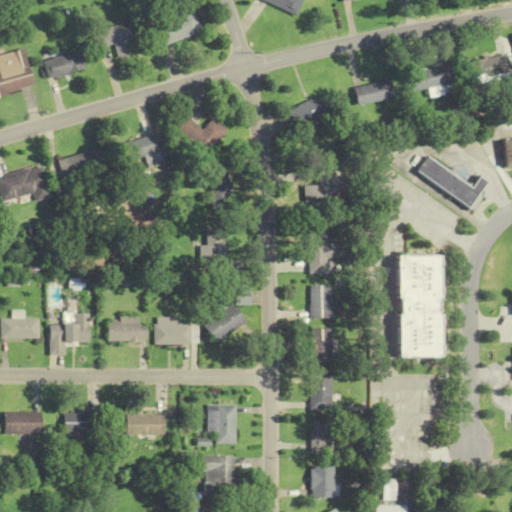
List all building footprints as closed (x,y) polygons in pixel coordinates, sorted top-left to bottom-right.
[(262,0),(297,15),(303,0),(262,0)] [(202,31),(196,12),(153,28),(160,47),(202,31)] [(137,53),(129,23),(92,33),(97,49),(115,44),(119,58),(137,53)] [(0,95),(35,86),(25,49),(0,55),(0,95)] [(48,79),(86,68),(81,51),(43,61),(48,79)] [(510,75),(506,54),(469,62),(473,82),(510,75)] [(432,95),(444,93),(443,86),(454,84),(451,66),(410,73),(413,92),(431,89),(432,95)] [(356,87),(359,105),(397,98),(394,80),(356,87)] [(295,127),(332,113),(326,95),(288,109),(295,127)] [(202,130),(189,117),(177,129),(204,155),(229,130),(216,117),(202,130)] [(147,156),(149,165),(165,162),(158,134),(117,143),(122,162),(147,156)] [(511,139),(503,141),(505,167),(511,166),(511,139)] [(111,165),(105,146),(57,160),(63,179),(111,165)] [(472,209),(490,182),(479,176),(473,186),(427,157),(416,172),(472,209)] [(306,208),(342,207),(341,169),(333,170),(333,161),(319,161),(319,185),(306,185),(306,208)] [(0,175),(0,198),(0,201),(32,194),(34,201),(50,198),(43,166),(0,175)] [(230,171),(211,171),(211,201),(230,201),(230,171)] [(201,246),(201,270),(226,270),(226,228),(207,228),(207,246),(201,246)] [(308,274),(331,274),(331,258),(346,258),(346,243),(326,243),(326,229),(308,229),(308,274)] [(396,256),(396,358),(439,357),(438,256),(396,256)] [(234,283),(234,304),(249,304),(249,283),(234,283)] [(330,318),(330,285),(309,285),(309,318),(330,318)] [(201,326),(216,345),(245,322),(230,304),(201,326)] [(67,344),(87,344),(87,313),(62,313),(62,325),(48,325),(48,356),(67,356),(67,344)] [(106,321),(106,342),(145,342),(145,326),(137,326),(137,316),(117,316),(117,321),(106,321)] [(0,338),(37,339),(37,318),(0,318),(0,338)] [(178,318),(153,318),(153,345),(189,345),(189,325),(178,325),(178,318)] [(329,328),(308,328),(308,366),(329,366),(329,328)] [(328,372),(307,372),(307,410),(328,410),(328,372)] [(233,406),(205,406),(205,433),(213,433),(213,445),(232,445),(233,406)] [(38,412),(1,412),(1,433),(38,433),(38,412)] [(60,434),(88,434),(88,412),(60,412),(60,434)] [(161,415),(123,415),(123,435),(161,435),(161,415)] [(331,452),(331,420),(308,420),(308,452),(331,452)] [(200,495),(233,495),(233,457),(200,457),(200,495)] [(331,498),(331,466),(309,466),(309,498),(331,498)]
